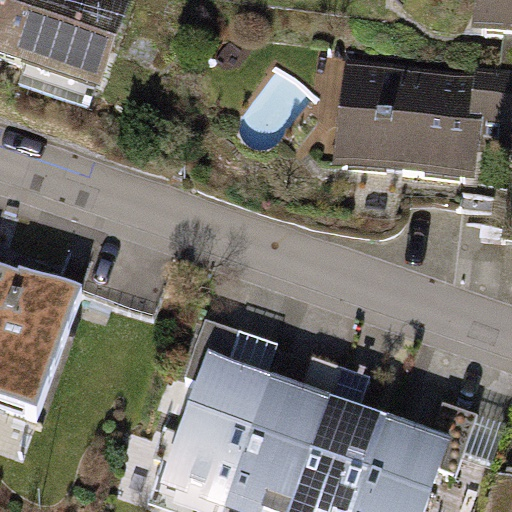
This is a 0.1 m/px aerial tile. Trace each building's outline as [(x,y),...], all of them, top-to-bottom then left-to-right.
[(114,0),(0,0),(0,63),(98,98),(131,6),(114,0)] [(351,80),(344,169),(511,182),(511,0),(507,0),(500,92),(351,80)] [(0,421),(46,434),(82,309),(4,288),(8,276),(0,274),(0,421)] [(439,511),(459,459),(215,371),(164,511),(439,511)] [(511,511),(511,482),(490,476),(478,511),(511,511)]
